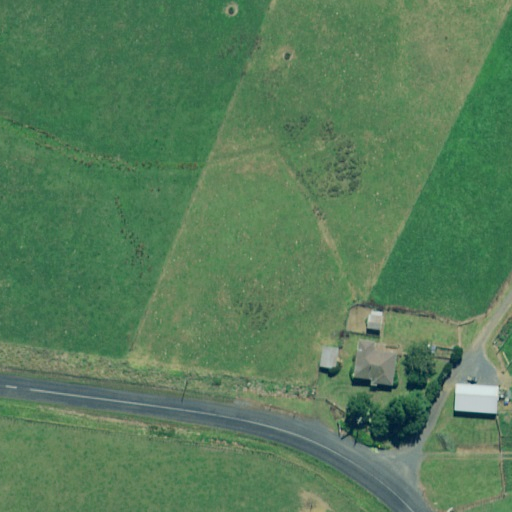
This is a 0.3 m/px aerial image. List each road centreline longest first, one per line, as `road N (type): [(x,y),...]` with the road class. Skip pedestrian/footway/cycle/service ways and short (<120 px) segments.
road 1 (unclassified): [(0,387),(276,428),(345,459),(410,511)]
road 2 (unknown): [(345,459),(398,435),(418,416),(511,278)]
